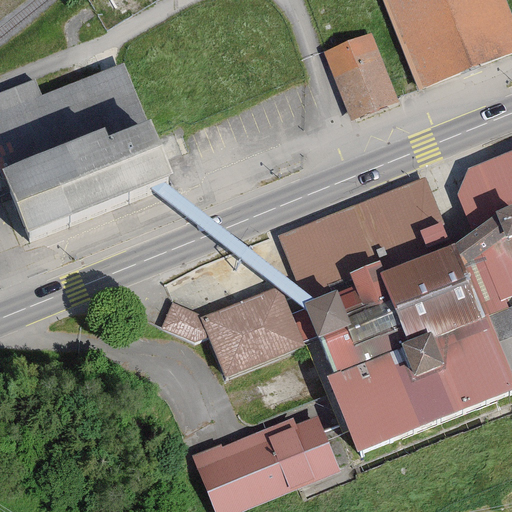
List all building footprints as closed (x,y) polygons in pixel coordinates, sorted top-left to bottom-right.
[(374,0),(409,90),(511,49),(511,36),(497,0),(374,0)] [(366,34),(318,52),(344,120),(392,102),(366,34)] [(169,180),(120,60),(41,92),(35,78),(0,92),(0,165),(2,171),(29,236),(135,193),(149,188),(155,185),(169,180)] [(511,150),(426,186),(474,313),(511,300),(511,150)] [(305,306),(294,279),(169,180),(155,185),(280,284),(305,306)] [(305,306),(291,311),(302,339),(316,334),(357,442),(502,387),(474,313),(426,186),(424,180),(278,235),(294,279),(305,306)] [(291,311),(280,284),(203,315),(227,373),(304,341),(302,339),(291,311)] [(511,384),(511,300),(474,313),(502,387),(511,384)] [(310,420),(187,460),(202,511),(253,511),(334,480),(310,420)]
